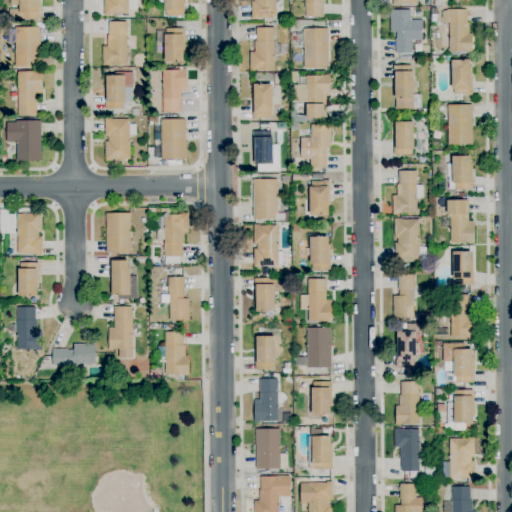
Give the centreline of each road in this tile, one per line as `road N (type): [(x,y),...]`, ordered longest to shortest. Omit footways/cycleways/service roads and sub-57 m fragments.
road 1 (residential): [(217,0),(223,511)]
road 2 (residential): [(359,0),(364,511)]
road 3 (residential): [(506,511),(502,0)]
road 4 (residential): [(220,186),(0,188)]
road 5 (residential): [(73,188),(72,0)]
